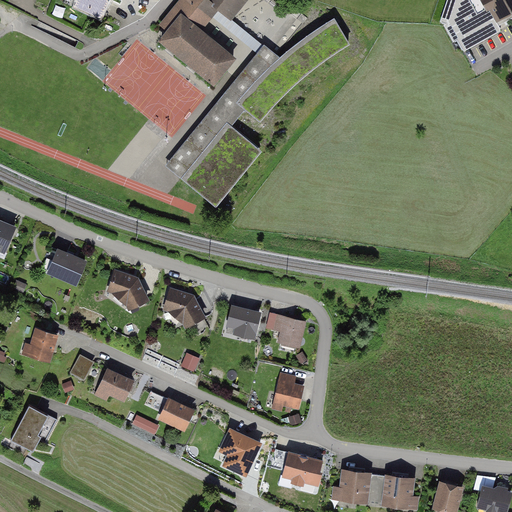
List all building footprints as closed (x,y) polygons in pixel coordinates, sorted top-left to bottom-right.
[(79,0),(77,7),(90,12),(92,9),(102,13),(108,0),(79,0)] [(183,0),(162,25),(170,31),(163,40),(215,82),(234,59),(199,30),(219,7),(231,17),(245,0),(183,0)] [(496,20),(511,10),(511,0),(449,0),(442,23),(446,24),(455,42),(457,41),(463,50),(501,29),(496,20)] [(290,48),(280,56),(272,50),(174,171),(214,204),(261,148),(232,125),(245,108),(260,120),(271,107),(283,94),(299,79),(316,65),(330,55),(349,43),(334,18),(317,28),(305,36),(290,48)] [(0,249),(5,251),(15,227),(1,221),(0,222),(0,249)] [(88,260),(57,248),(47,273),(78,285),(88,260)] [(139,277),(115,269),(108,290),(130,308),(149,299),(139,277)] [(27,285),(17,281),(14,288),(24,292),(27,285)] [(194,295),(171,288),(164,309),(170,312),(184,322),(187,328),(206,317),(194,295)] [(262,312),(230,304),(225,325),(235,328),(233,334),(255,339),(262,312)] [(307,323),(270,313),(266,328),(282,332),(279,343),(300,349),(307,323)] [(26,356),(51,364),(59,335),(35,327),(26,356)] [(304,352),(297,355),(301,364),(308,361),(304,352)] [(200,359),(186,353),(180,367),(195,373),(200,359)] [(94,362),(80,354),(71,372),(85,380),(94,362)] [(135,381),(109,369),(97,395),(110,401),(112,397),(125,403),(135,381)] [(299,376),(281,372),(272,407),(283,410),(284,406),(299,409),(305,385),(297,383),(299,376)] [(71,380),(62,384),(65,392),(74,389),(71,380)] [(170,398),(160,421),(186,433),(197,410),(170,398)] [(58,418),(30,404),(14,436),(36,447),(40,439),(46,442),(58,418)] [(297,414),(288,418),(291,426),(300,422),(297,414)] [(159,426),(136,415),(131,425),(154,435),(159,426)] [(262,444),(229,429),(219,451),(227,455),(222,466),(247,478),(262,444)] [(325,462),(288,453),(282,478),(292,480),(291,485),(304,488),(305,484),(319,488),(325,462)] [(372,475),(340,471),(336,498),(368,502),(372,475)] [(415,479),(387,476),(383,507),(419,511),(421,499),(413,498),(415,479)] [(458,511),(465,488),(441,482),(433,511),(436,511),(458,511)] [(485,511),(507,511),(511,495),(511,492),(484,485),(478,510),(485,511)]
